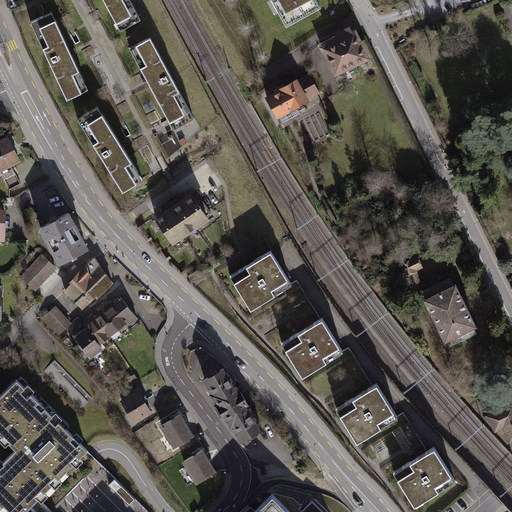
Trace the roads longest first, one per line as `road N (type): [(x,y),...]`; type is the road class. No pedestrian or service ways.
road 1 (residential): [(511,307),(357,0)]
road 2 (primary): [(21,87),(80,191),(199,316)]
road 3 (primary): [(356,490),(199,316)]
road 4 (residential): [(199,316),(175,339),(171,364),(240,464),(241,484),(222,511)]
